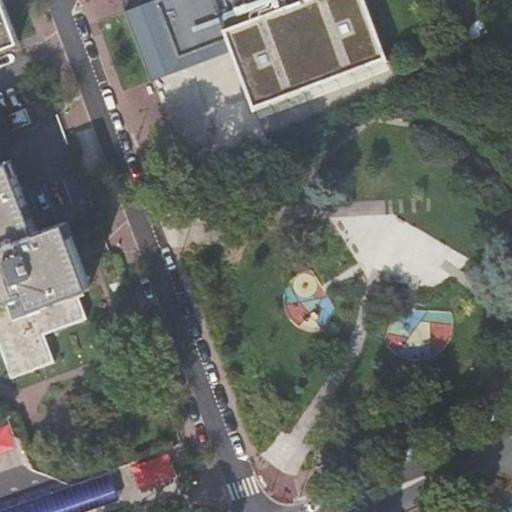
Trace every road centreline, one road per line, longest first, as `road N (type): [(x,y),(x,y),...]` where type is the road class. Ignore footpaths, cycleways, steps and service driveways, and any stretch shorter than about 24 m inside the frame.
road 1 (residential): [(254,511),(47,0)]
road 2 (tertiary): [(317,511),(511,424)]
